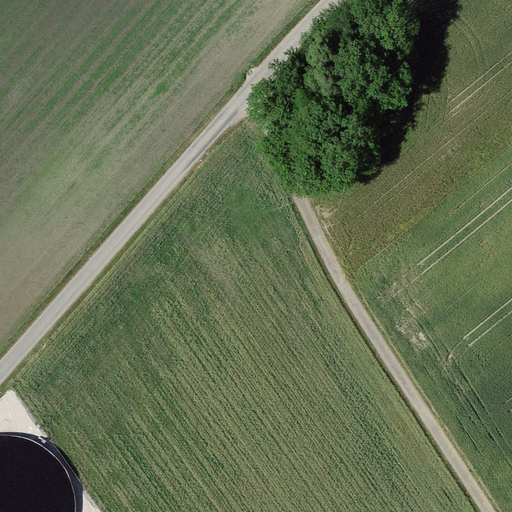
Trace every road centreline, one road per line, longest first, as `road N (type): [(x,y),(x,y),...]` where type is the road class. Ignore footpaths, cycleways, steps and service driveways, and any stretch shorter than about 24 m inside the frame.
road 1 (track): [(335,0),(0,373)]
road 2 (track): [(489,511),(325,252),(263,111),(243,96)]
